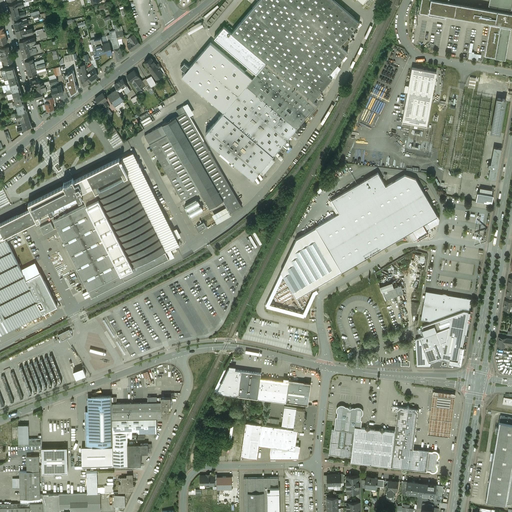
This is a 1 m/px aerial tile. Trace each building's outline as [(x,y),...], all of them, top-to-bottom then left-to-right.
[(360,22),(333,0),(259,0),(232,33),(224,27),(214,38),(256,73),(247,85),(297,127),(317,104),(313,101),(332,78),(328,74),(348,51),(340,45),(360,22)] [(421,0),(419,13),(428,15),(446,18),(446,15),(453,16),(489,22),(489,25),(490,25),(485,56),(505,60),(511,28),(509,28),(509,26),(511,26),(511,12),(509,12),(509,9),(511,10),(511,5),(511,0),(489,0),(488,6),(491,6),(490,9),(456,3),(448,2),(448,0),(421,0)] [(16,4),(9,6),(11,13),(18,11),(17,8),(16,4)] [(18,11),(11,13),(13,19),(20,17),(19,13),(18,11)] [(22,22),(14,24),(16,30),(23,28),(23,26),(22,22)] [(119,31),(116,32),(117,39),(124,37),(121,26),(118,27),(119,31)] [(23,28),(16,30),(18,37),(25,35),(24,31),(23,28)] [(109,43),(112,42),(114,50),(120,48),(117,39),(116,32),(115,30),(109,31),(110,35),(104,36),(106,42),(109,42),(109,43)] [(141,44),(133,34),(131,32),(126,35),(126,38),(127,38),(130,42),(127,45),(131,51),(141,44)] [(106,42),(102,43),(101,39),(95,41),(96,45),(98,54),(99,54),(98,53),(102,52),(102,53),(107,52),(108,54),(112,53),(109,43),(109,42),(106,42)] [(27,40),(19,42),(21,49),(28,46),(28,44),(27,40)] [(249,67),(245,72),(210,43),(182,76),(224,112),(205,133),(211,143),(253,179),(259,172),(263,175),(275,161),(271,158),(297,127),(247,85),(256,73),(249,67)] [(28,46),(21,49),(23,57),(31,55),(29,49),(29,46),(28,46)] [(8,47),(1,49),(2,53),(3,56),(10,54),(8,47)] [(120,48),(114,50),(117,62),(122,58),(120,48)] [(10,54),(3,56),(4,59),(5,64),(13,62),(10,54)] [(151,58),(144,63),(150,70),(152,69),(154,72),(161,67),(159,63),(156,65),(151,58)] [(31,60),(25,62),(27,68),(34,66),(33,63),(33,60),(31,60)] [(76,65),(75,65),(77,73),(76,74),(77,75),(78,79),(81,78),(78,70),(85,68),(86,68),(86,65),(86,63),(79,65),(76,65)] [(14,66),(1,70),(3,78),(4,77),(8,76),(16,74),(16,71),(15,71),(14,66)] [(34,66),(27,68),(29,75),(36,73),(35,69),(34,66)] [(161,67),(154,72),(152,69),(150,70),(156,78),(164,73),(161,67)] [(88,73),(86,74),(91,81),(97,76),(94,68),(88,73)] [(436,72),(412,68),(404,111),(402,121),(411,123),(427,126),(427,122),(431,102),(436,72)] [(70,95),(71,95),(78,90),(77,84),(76,84),(75,80),(76,80),(73,69),(65,75),(67,85),(69,91),(68,91),(70,95)] [(139,77),(134,70),(127,76),(132,83),(138,91),(145,86),(142,81),(140,82),(138,78),(139,77)] [(16,74),(8,76),(9,79),(10,83),(18,81),(16,74)] [(85,75),(81,78),(84,86),(91,81),(86,74),(85,75)] [(474,88),(476,78),(470,76),(468,87),(474,88)] [(39,78),(30,80),(32,87),(36,86),(37,89),(41,87),(40,83),(39,78)] [(151,88),(146,78),(142,81),(145,86),(148,90),(151,88)] [(122,79),(114,85),(119,91),(123,88),(127,85),(122,79)] [(18,81),(10,83),(12,88),(12,91),(20,88),(18,81)] [(374,129),(384,103),(389,89),(379,85),(380,83),(376,82),(361,119),(362,120),(361,124),(374,129)] [(54,87),(52,88),(52,89),(54,97),(63,94),(61,85),(54,87)] [(41,87),(37,89),(37,92),(34,93),(36,99),(44,97),(42,91),(41,87)] [(20,88),(12,91),(13,93),(14,98),(22,96),(20,88)] [(115,90),(108,95),(116,107),(120,104),(119,102),(122,100),(115,90)] [(102,93),(95,99),(100,105),(102,103),(105,101),(107,100),(102,93)] [(22,96),(14,98),(16,105),(24,102),(22,96)] [(506,100),(497,98),(496,102),(495,107),(491,131),(499,133),(506,100)] [(46,103),(45,103),(47,110),(48,111),(50,111),(51,110),(50,109),(54,108),(53,103),(52,101),(46,103)] [(24,102),(16,105),(17,107),(18,112),(26,110),(24,102)] [(183,106),(176,110),(179,115),(186,111),(183,106)] [(18,112),(15,113),(16,116),(18,123),(22,122),(29,120),(26,110),(18,112)] [(241,207),(186,111),(179,115),(144,135),(182,201),(200,191),(210,208),(223,201),(230,213),(241,207)] [(29,120),(22,122),(23,126),(24,128),(25,128),(28,127),(29,128),(30,127),(31,126),(29,120)] [(116,130),(107,136),(113,147),(118,144),(116,142),(122,139),(116,130)] [(494,147),(491,164),(490,164),(488,164),(488,167),(489,168),(490,168),(488,177),(489,179),(495,179),(496,179),(498,169),(498,165),(501,148),(494,147)] [(132,153),(119,159),(118,158),(86,174),(95,191),(127,254),(120,258),(126,270),(120,274),(123,280),(169,258),(165,251),(179,245),(132,153)] [(386,186),(378,173),(377,173),(371,177),(365,181),(365,180),(364,181),(358,184),(358,185),(352,188),(351,188),(345,192),(339,196),(338,196),(339,196),(332,200),(332,199),(332,200),(340,213),(334,217),(334,216),(333,217),(327,221),(327,220),(327,221),(322,224),(322,223),(321,224),(316,227),(342,271),(347,268),(348,268),(347,268),(353,265),(353,264),(359,261),(360,261),(359,261),(366,257),(372,253),(372,254),(373,253),(372,253),(378,250),(379,250),(379,249),(385,246),(391,242),(392,242),(398,238),(404,234),(405,235),(405,234),(408,232),(411,236),(415,234),(417,239),(428,232),(425,228),(429,226),(426,221),(430,219),(430,220),(431,219),(437,215),(434,210),(433,210),(430,205),(431,204),(430,204),(427,199),(428,199),(427,199),(424,194),(424,193),(421,188),(417,183),(418,182),(417,182),(416,179),(415,179),(410,177),(405,175),(404,175),(405,175),(398,179),(392,183),(392,182),(391,183),(392,183),(386,186)] [(72,178),(63,183),(64,185),(28,203),(30,208),(31,209),(30,209),(36,220),(37,221),(50,215),(51,215),(82,199),(95,191),(86,174),(73,181),(72,178)] [(492,190),(480,188),(479,192),(477,192),(476,201),(492,204),(493,195),(491,194),(492,190)] [(127,254),(95,191),(82,199),(82,200),(83,199),(86,204),(54,221),(89,290),(92,296),(123,280),(120,274),(126,270),(120,258),(127,254)] [(197,198),(185,205),(192,216),(204,209),(197,198)] [(0,334),(42,312),(26,280),(6,241),(14,237),(13,235),(19,232),(18,229),(36,220),(30,209),(31,209),(30,208),(0,223),(0,334)] [(426,221),(429,226),(430,228),(439,223),(439,220),(437,215),(431,219),(430,220),(430,219),(426,221)] [(204,222),(197,226),(199,231),(206,227),(204,222)] [(50,223),(40,228),(43,235),(54,229),(50,223)] [(342,271),(316,227),(296,239),(281,271),(283,276),(296,298),(315,287),(342,271)] [(412,260),(412,265),(416,265),(416,267),(422,267),(422,262),(418,262),(418,259),(415,259),(415,258),(414,258),(415,259),(412,260)] [(270,304),(283,276),(281,271),(264,306),(305,318),(316,294),(318,292),(316,289),(313,291),(303,313),(270,304)] [(57,306),(40,272),(26,280),(42,312),(43,313),(57,306)] [(392,282),(380,286),(381,291),(382,291),(394,287),(392,282)] [(394,287),(382,291),(385,299),(403,293),(401,285),(394,287)] [(471,298),(425,291),(421,319),(429,320),(462,308),(469,309),(471,298)] [(511,304),(511,300),(505,300),(503,309),(511,310),(511,305),(511,304)] [(425,336),(419,338),(427,360),(429,360),(444,354),(447,361),(459,363),(468,315),(464,314),(423,329),(425,336)] [(69,329),(58,335),(61,341),(72,336),(69,329)] [(511,338),(499,337),(497,346),(505,348),(505,345),(511,345),(511,338)] [(427,360),(419,338),(415,339),(417,365),(430,365),(431,364),(429,360),(427,360)] [(62,382),(52,356),(49,357),(59,383),(62,382)] [(57,384),(47,358),(44,359),(54,385),(57,384)] [(52,386),(42,359),(39,360),(49,387),(52,386)] [(47,388),(37,361),(34,362),(44,389),(47,388)] [(42,390),(32,363),(29,364),(39,391),(42,390)] [(37,392),(27,365),(24,366),(34,393),(37,392)] [(32,394),(22,367),(19,368),(29,395),(32,394)] [(83,368),(73,371),(76,379),(86,375),(83,368)] [(241,370),(228,369),(216,393),(238,396),(241,370)] [(261,373),(241,370),(238,396),(257,398),(260,378),(261,373)] [(23,398),(14,372),(10,373),(20,399),(23,398)] [(14,401),(4,376),(1,377),(11,403),(14,401)] [(260,378),(257,398),(286,402),(288,382),(260,378)] [(308,385),(288,382),(286,402),(306,405),(308,385)] [(433,391),(428,434),(450,436),(455,394),(433,391)] [(111,396),(91,396),(92,446),(112,446),(111,403),(111,397),(111,396)] [(164,397),(159,397),(159,402),(161,402),(161,414),(162,414),(167,414),(167,410),(169,410),(169,406),(170,406),(170,397),(164,397)] [(116,403),(111,403),(112,419),(156,418),(162,418),(162,414),(161,414),(161,402),(159,402),(158,402),(116,403)] [(409,407),(408,405),(407,406),(407,408),(403,407),(402,407),(398,407),(398,406),(397,411),(417,414),(418,409),(417,409),(413,408),(409,408),(409,407)] [(348,408),(345,407),(344,406),(342,406),(340,406),(339,406),(338,408),(337,409),(337,411),(338,413),(337,418),(336,418),(335,429),(338,429),(348,431),(348,430),(348,431),(354,431),(355,426),(360,427),(360,421),(361,421),(360,421),(360,415),(361,414),(362,412),(362,411),(361,409),(360,408),(358,408),(356,408),(355,408),(352,408),(351,408),(350,406),(349,408),(348,408),(348,407),(348,408)] [(296,409),(284,407),(281,427),(293,429),(296,408),(296,409)] [(305,410),(296,408),(293,429),(297,430),(302,430),(304,420),(306,418),(304,415),(305,410)] [(417,414),(397,411),(396,421),(416,424),(417,414)] [(156,418),(112,419),(112,434),(137,434),(157,433),(156,418)] [(279,420),(270,419),(269,426),(278,427),(279,420)] [(269,426),(245,422),(241,456),(257,458),(259,445),(270,446),(295,450),(295,445),(298,445),(299,440),(296,440),(297,430),(293,429),(281,427),(278,427),(269,426)] [(511,423),(499,422),(485,501),(505,504),(506,499),(511,500),(511,423)] [(28,425),(18,425),(19,446),(29,446),(29,439),(28,425)] [(380,429),(370,428),(368,425),(365,428),(360,427),(355,426),(354,431),(351,456),(350,461),(390,466),(393,446),(394,431),(384,430),(382,427),(380,429)] [(415,429),(395,426),(394,431),(393,446),(413,448),(414,441),(415,441),(415,440),(416,438),(415,437),(414,437),(415,429)] [(348,431),(338,429),(335,429),(332,429),(332,428),(329,454),(351,456),(354,431),(348,431),(348,430),(348,431)] [(127,434),(112,434),(112,446),(113,466),(128,466),(127,446),(127,434)] [(140,445),(127,446),(128,466),(141,465),(141,453),(148,453),(148,444),(140,444),(140,445)] [(295,450),(270,446),(270,452),(270,458),(298,457),(299,452),(299,451),(300,447),(300,445),(299,445),(298,445),(295,445),(295,450)] [(83,467),(113,466),(112,446),(92,446),(82,447),(83,467)] [(413,448),(393,446),(390,466),(426,471),(426,470),(429,451),(429,450),(413,448)] [(67,447),(42,447),(42,473),(68,472),(67,447)] [(432,452),(429,451),(426,470),(430,470),(431,471),(432,471),(434,471),(435,470),(436,469),(437,468),(437,466),(436,465),(437,458),(438,457),(438,455),(438,454),(437,452),(436,451),(435,451),(433,451),(432,452)] [(39,456),(26,457),(27,471),(39,471),(39,466),(39,456)] [(27,471),(19,472),(20,503),(30,503),(43,503),(42,494),(46,494),(46,478),(39,478),(39,471),(27,471)] [(87,472),(87,493),(98,493),(97,472),(87,472)] [(132,486),(132,475),(127,475),(127,478),(123,478),(123,484),(119,484),(119,492),(128,492),(128,486),(132,486)] [(214,475),(200,476),(200,483),(205,483),(205,485),(214,485),(214,475)] [(232,489),(231,476),(217,476),(217,489),(232,489)] [(358,476),(347,476),(347,480),(348,480),(348,484),(347,484),(347,491),(350,491),(350,492),(359,492),(358,476)] [(378,478),(366,476),(366,480),(365,486),(376,488),(377,486),(377,479),(378,478)] [(278,477),(244,478),(244,511),(267,511),(267,488),(278,487),(278,477)] [(398,481),(388,480),(387,489),(393,490),(397,490),(398,481)] [(419,483),(407,481),(407,489),(406,493),(407,493),(418,494),(419,483)] [(418,494),(434,497),(436,485),(424,483),(420,483),(418,494)] [(434,497),(434,502),(441,503),(443,486),(436,485),(434,497)] [(278,487),(267,488),(267,511),(279,511),(279,487),(278,487)] [(87,493),(60,494),(60,511),(100,511),(100,493),(98,493),(87,493)] [(46,494),(42,494),(43,503),(42,511),(60,511),(60,494),(46,494)] [(125,495),(115,495),(115,507),(125,507),(125,495)] [(29,511),(42,511),(43,503),(30,503),(30,507),(29,511)] [(359,511),(359,503),(347,503),(347,511),(359,511)]
